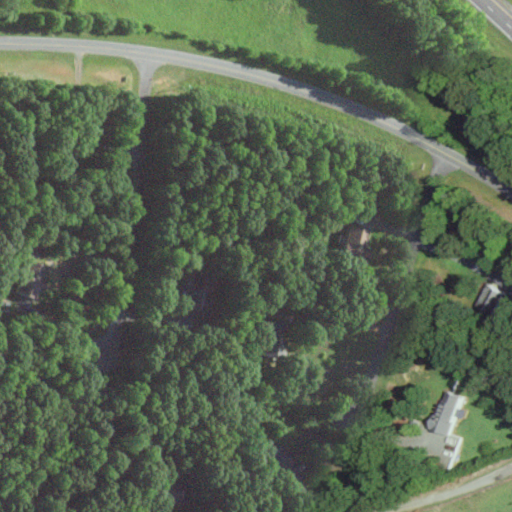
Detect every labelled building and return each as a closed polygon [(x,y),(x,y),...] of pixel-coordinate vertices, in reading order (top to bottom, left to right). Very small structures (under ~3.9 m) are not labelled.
[(361,262),(366,228),(344,225),(339,258),(361,262)] [(44,266),(25,258),(11,291),(31,299),(44,266)] [(478,304),(496,314),(507,293),(489,283),(478,304)] [(179,310),(203,313),(206,289),(183,285),(179,310)] [(431,428),(452,434),(463,394),(447,390),(441,414),(435,412),(431,428)] [(289,490),(305,477),(278,444),(262,457),(289,490)] [(146,504),(172,503),(171,479),(145,481),(146,504)]
